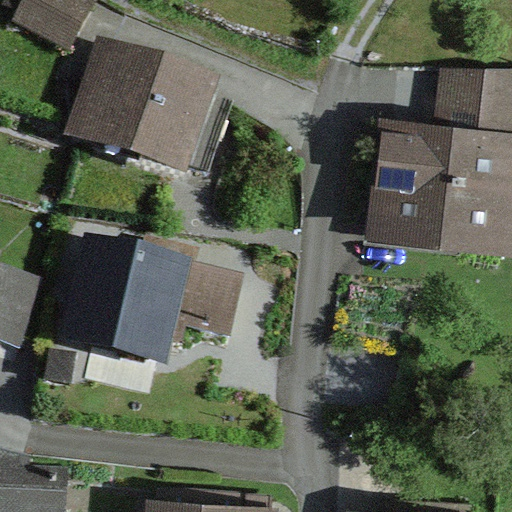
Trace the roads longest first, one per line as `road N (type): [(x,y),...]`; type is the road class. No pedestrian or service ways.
road 1 (residential): [(316,511),(319,470),(304,409),(325,114),(94,18)]
road 2 (track): [(325,114),(357,34),(381,0)]
